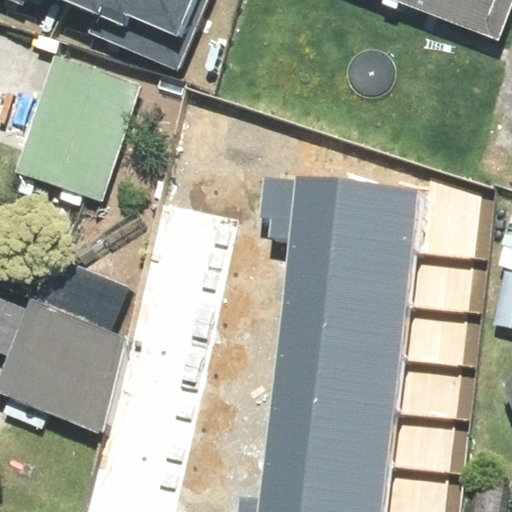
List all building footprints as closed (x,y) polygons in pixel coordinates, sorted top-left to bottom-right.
[(0,0),(0,27),(33,39),(42,11),(134,41),(124,71),(179,90),(206,10),(175,0),(0,0)] [(511,0),(406,0),(511,33),(511,0)] [(151,84),(61,55),(22,174),(112,203),(151,84)] [(279,196),(183,185),(171,292),(267,303),(279,196)] [(297,222),(266,511),(400,511),(430,236),(297,222)] [(49,299),(39,302),(0,286),(0,350),(16,357),(3,387),(97,427),(131,345),(135,336),(116,328),(134,285),(67,257),(49,299)] [(188,375),(130,350),(96,432),(154,456),(188,375)]
